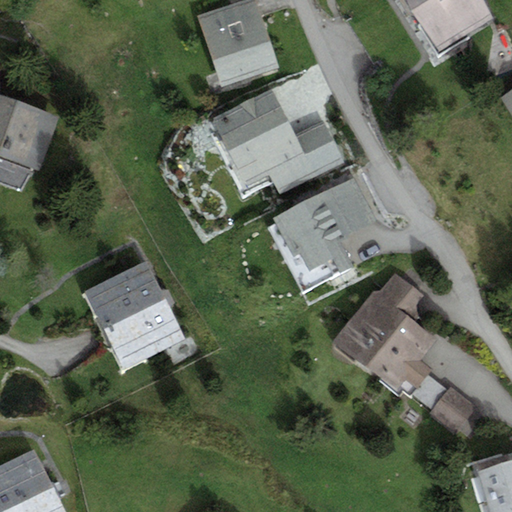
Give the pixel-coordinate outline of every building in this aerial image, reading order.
[(257,0),(241,0),(197,14),(221,90),(280,72),(257,0)] [(405,0),(410,11),(439,52),(493,19),(483,0),(405,0)] [(272,89),(213,119),(247,185),(268,175),(279,196),(344,163),(323,120),(295,135),(272,89)] [(511,89),(499,97),(511,116),(511,89)] [(0,95),(0,185),(21,193),(34,167),(40,169),(59,116),(0,95)] [(380,221),(355,175),(273,218),(276,224),(267,228),(303,295),(355,267),(342,241),(380,221)] [(85,292),(125,370),(186,339),(146,261),(85,292)] [(373,292),(334,341),(409,399),(411,395),(427,375),(432,369),(419,360),(435,340),(405,317),(421,296),(394,274),(381,292),(373,292)] [(431,410),(447,391),(427,375),(411,395),(431,410)] [(455,434),(476,407),(450,387),(447,391),(431,410),(429,414),(455,434)] [(65,511),(33,449),(0,465),(0,511),(65,511)] [(511,511),(511,461),(478,472),(490,511),(511,511)]
